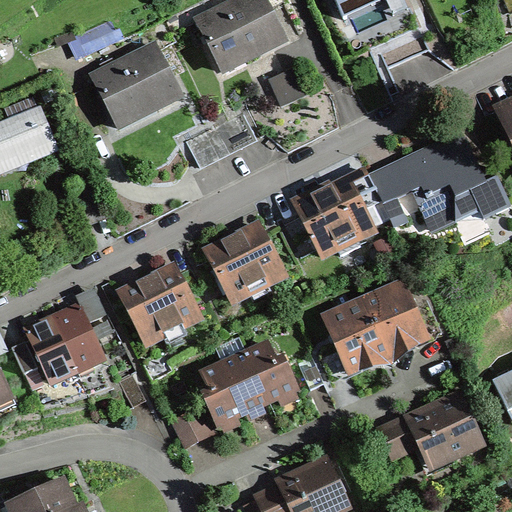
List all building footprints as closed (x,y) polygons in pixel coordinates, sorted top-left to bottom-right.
[(239,0),(197,21),(223,73),(286,42),(264,0),(239,0)] [(334,0),(339,9),(358,0),(334,0)] [(358,0),(339,9),(344,20),(386,1),(393,17),(408,10),(403,0),(358,0)] [(415,18),(373,37),(388,69),(429,50),(415,18)] [(93,77),(119,129),(181,97),(155,46),(93,77)] [(511,102),(498,109),(511,137),(511,102)] [(39,112),(0,127),(0,165),(28,155),(31,161),(55,151),(39,112)] [(243,113),(216,127),(229,154),(256,140),(243,113)] [(187,141),(200,168),(229,154),(216,127),(187,141)] [(462,133),(370,177),(390,218),(395,229),(409,222),(397,199),(412,192),(430,229),(445,222),(448,226),(459,221),(486,220),(511,208),(493,168),(481,174),(462,133)] [(366,171),(296,206),(322,258),(337,250),(340,257),(360,247),(357,241),(373,233),(370,228),(390,218),(370,177),(366,171)] [(96,183),(77,190),(89,223),(108,216),(96,183)] [(258,226),(207,252),(234,304),(250,296),(253,303),(272,293),(269,286),(284,278),(258,226)] [(122,293),(148,345),(163,337),(167,345),(186,335),(183,328),(199,320),(173,268),(122,293)] [(417,278),(402,284),(427,340),(442,333),(417,278)] [(402,284),(364,301),(389,357),(427,340),(402,284)] [(78,302),(81,308),(87,322),(105,314),(96,294),(78,302)] [(364,301),(325,318),(351,374),(389,357),(364,301)] [(81,308),(54,321),(77,371),(104,359),(87,322),(81,308)] [(351,374),(325,318),(312,324),(323,350),(316,353),(330,383),(351,374)] [(26,334),(49,384),(77,371),(54,321),(26,334)] [(25,342),(11,349),(25,376),(38,369),(25,342)] [(267,345),(248,354),(270,402),(296,390),(283,361),(276,364),(267,345)] [(222,365),(244,414),(270,402),(248,354),(222,365)] [(312,356),(299,363),(312,390),(325,384),(312,356)] [(244,414),(222,365),(203,374),(212,393),(204,397),(218,426),(244,414)] [(0,402),(12,397),(0,370),(0,402)] [(511,372),(490,383),(505,415),(511,412),(511,372)] [(119,381),(132,408),(145,402),(132,375),(119,381)] [(430,470),(475,450),(462,423),(471,419),(459,394),(406,419),(419,447),(430,470)] [(172,422),(185,449),(198,442),(185,415),(172,422)] [(391,460),(419,447),(406,419),(378,432),(391,460)] [(342,511),(346,511),(333,484),(338,482),(328,459),(305,470),(307,476),(281,488),(291,511),(342,511)] [(10,503),(14,511),(63,511),(73,507),(61,480),(10,503)] [(262,511),(291,511),(281,488),(256,499),(259,505),(262,511)]
